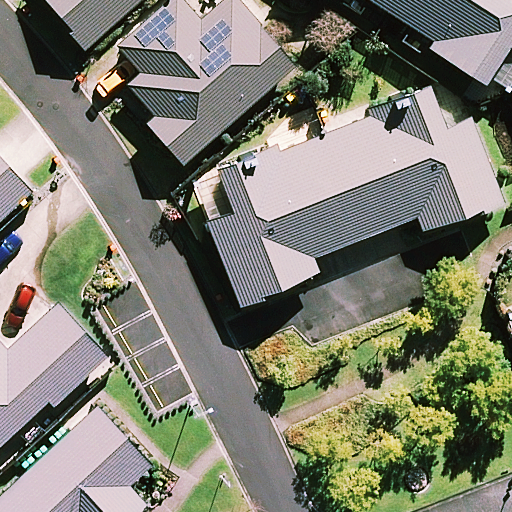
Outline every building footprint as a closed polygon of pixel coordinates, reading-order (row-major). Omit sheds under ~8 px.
[(50,0),(69,20),(64,24),(83,45),(87,41),(132,0),(50,0)] [(154,107),(146,114),(183,157),(294,60),(241,0),(219,0),(201,16),(186,0),(163,0),(118,40),(141,67),(128,78),(154,107)] [(511,0),(378,0),(432,34),(429,39),(505,89),(511,78),(511,0)] [(448,93),(435,98),(430,85),(192,177),(238,295),(316,264),(311,250),(416,209),(421,224),(499,193),(467,110),(456,114),(448,93)] [(0,211),(29,185),(0,153),(0,211)] [(2,346),(0,343),(0,436),(48,393),(53,398),(107,350),(59,296),(2,346)] [(151,455),(99,397),(0,486),(0,511),(125,511),(143,497),(126,478),(151,455)]
